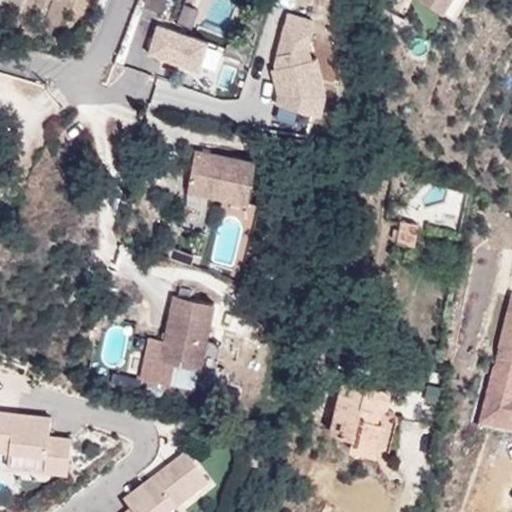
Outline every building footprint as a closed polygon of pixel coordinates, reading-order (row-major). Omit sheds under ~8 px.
[(144,0),(142,7),(165,15),(170,0),(144,0)] [(226,47),(242,0),(203,0),(189,34),(226,47)] [(465,0),(442,0),(438,8),(455,18),(465,0)] [(318,23),(288,14),(272,69),(278,106),(278,108),(279,108),(279,109),(280,108),(324,118),(328,100),(325,99),(318,61),(305,63),(318,23)] [(214,45),(159,26),(149,56),(203,74),(214,45)] [(248,203),(256,160),(196,150),(189,192),(248,203)] [(414,246),(418,224),(401,221),(397,243),(414,246)] [(192,265),(195,255),(171,248),(168,258),(192,265)] [(202,368),(216,304),(174,295),(165,339),(149,336),(141,377),(171,383),(175,364),(202,368)] [(511,434),(511,296),(480,427),(511,434)] [(387,459),(398,417),(386,408),(390,404),(391,399),(391,394),(388,389),(344,378),(330,434),(353,439),(351,451),(387,459)] [(52,417),(0,411),(0,450),(47,456),(45,470),(69,472),(72,437),(51,435),(52,417)] [(187,455),(124,502),(133,511),(132,511),(175,511),(210,486),(187,455)]
